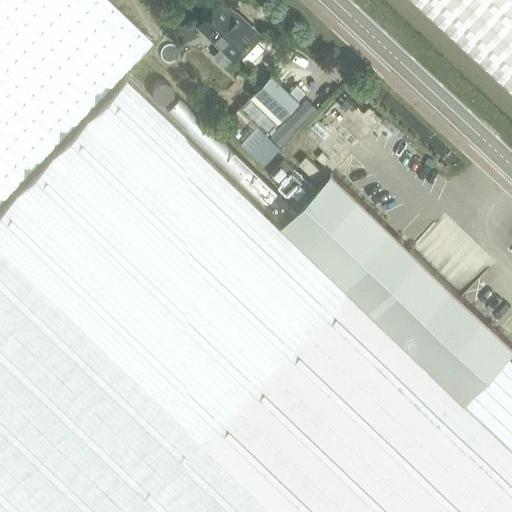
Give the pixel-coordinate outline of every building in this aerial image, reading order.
[(0,0),(0,195),(151,39),(110,0),(0,0)] [(221,0),(199,24),(221,45),(214,51),(214,56),(221,63),(225,63),(232,56),(233,57),(255,34),(233,13),(234,11),(222,0),(221,0)] [(511,0),(408,0),(510,95),(511,92),(511,0)] [(182,38),(197,33),(192,20),(178,26),(182,38)] [(300,99),(272,73),(239,108),(267,134),(300,99)] [(0,207),(0,511),(511,511),(511,353),(465,400),(281,226),(236,183),(126,77),(0,207)] [(318,107),(308,98),(272,135),(281,144),(318,107)] [(251,151),(264,164),(281,147),(267,134),(251,151)] [(314,176),(320,169),(307,156),(300,163),(314,176)] [(310,184),(284,160),(270,175),(296,199),(310,184)] [(511,344),(332,172),(281,226),(465,400),(511,353),(511,351),(511,344)]
